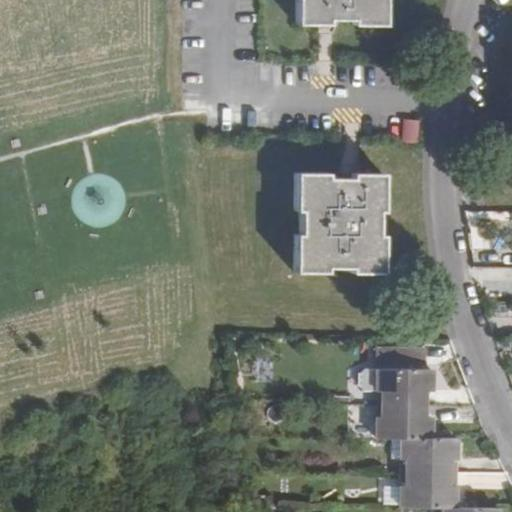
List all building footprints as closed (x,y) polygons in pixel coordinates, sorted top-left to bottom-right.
[(295,0),(295,24),(325,25),(325,20),(351,20),(351,25),(382,25),(382,0),(295,0)] [(419,143),(420,117),(401,116),(400,142),(419,143)] [(325,179),(325,174),(294,175),(294,212),(299,211),(299,235),(294,235),(294,274),(324,273),(324,269),(349,268),(349,273),(380,273),(381,236),(376,236),(376,212),(381,212),(381,175),(349,174),(349,179),(325,179)] [(374,391),(380,391),(380,405),(423,405),(423,392),(430,392),(430,370),(374,369),(374,391)] [(430,418),(423,417),(423,405),(380,405),(379,417),(374,417),(374,439),(398,439),(430,439),(430,418)] [(398,460),(405,460),(404,473),(447,473),(447,461),(455,461),(455,439),(430,439),(398,439),(398,460)] [(398,485),(398,508),(440,508),(454,509),(454,486),(447,486),(447,473),(404,473),(404,485),(398,485)]
